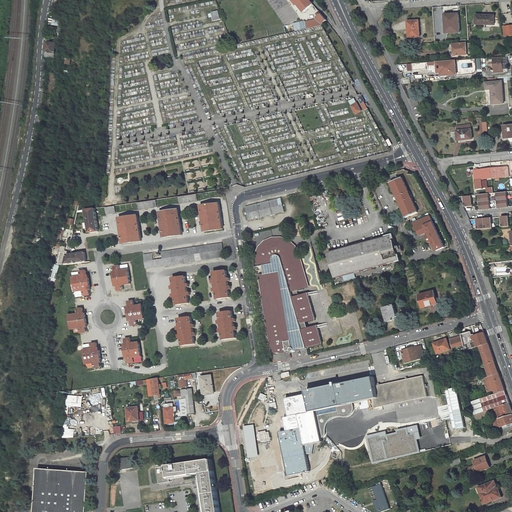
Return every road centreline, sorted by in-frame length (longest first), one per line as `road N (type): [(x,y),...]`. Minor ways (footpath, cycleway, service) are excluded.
road 1 (residential): [(417,154),(240,193),(234,212),(260,369)]
road 2 (unclassified): [(48,0),(34,112),(0,258)]
road 3 (residential): [(274,366),(488,314)]
road 4 (residential): [(231,433),(114,447),(105,461),(101,511)]
road 5 (primary): [(417,154),(337,0)]
road 6 (residential): [(360,7),(437,160)]
